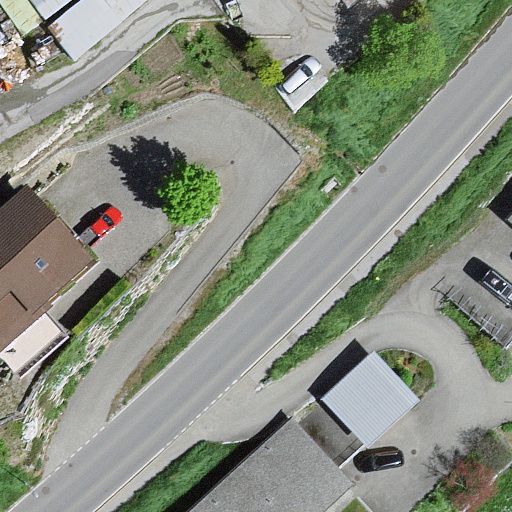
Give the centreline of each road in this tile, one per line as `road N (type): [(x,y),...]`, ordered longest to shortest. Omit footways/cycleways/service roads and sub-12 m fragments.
road 1 (tertiary): [(52,511),(315,264),(511,53)]
road 2 (unknown): [(379,0),(338,13),(195,21),(0,119)]
